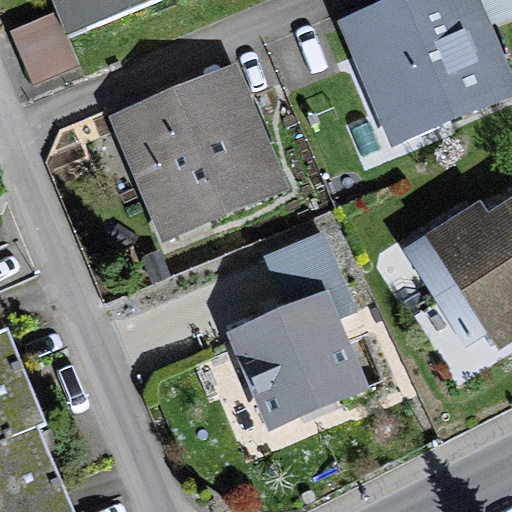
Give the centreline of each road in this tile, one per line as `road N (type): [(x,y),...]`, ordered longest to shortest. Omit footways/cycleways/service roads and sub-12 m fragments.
road 1 (residential): [(159,511),(0,128)]
road 2 (unknown): [(4,138),(331,0)]
